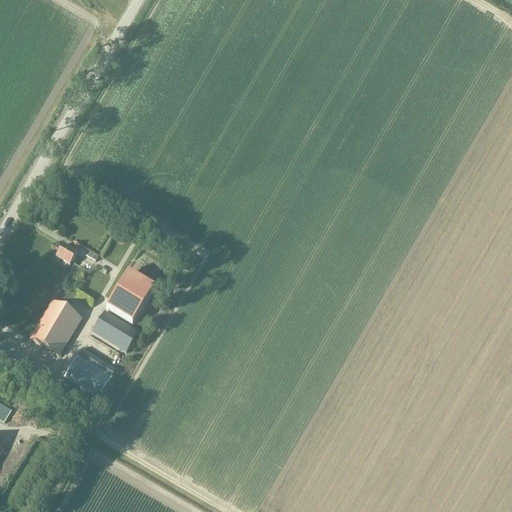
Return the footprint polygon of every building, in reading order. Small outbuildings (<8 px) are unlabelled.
[(63,246),(55,258),(69,267),(77,254),(75,253),(79,246),(74,243),(70,250),(63,246)] [(88,251),(85,256),(96,262),(98,257),(88,251)] [(153,290),(127,274),(106,309),(132,324),(153,290)] [(52,303),(30,341),(58,358),(81,320),(52,303)] [(104,312),(91,333),(126,354),(138,333),(104,312)] [(81,350),(63,379),(98,400),(116,371),(81,350)] [(0,407),(0,421),(4,424),(10,413),(0,407)]
